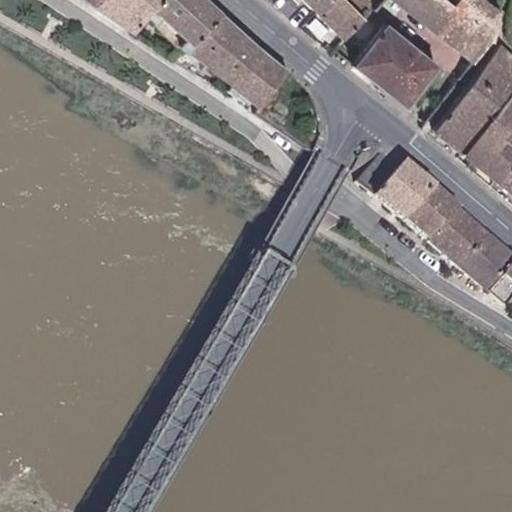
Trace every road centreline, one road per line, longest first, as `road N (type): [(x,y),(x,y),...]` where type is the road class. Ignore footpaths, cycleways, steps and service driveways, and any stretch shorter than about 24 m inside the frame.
road 1 (residential): [(52,0),(240,123),(295,174),(511,332)]
road 2 (secondary): [(122,511),(360,108)]
road 3 (primary): [(360,108),(511,224)]
road 4 (primary): [(242,0),(360,108)]
